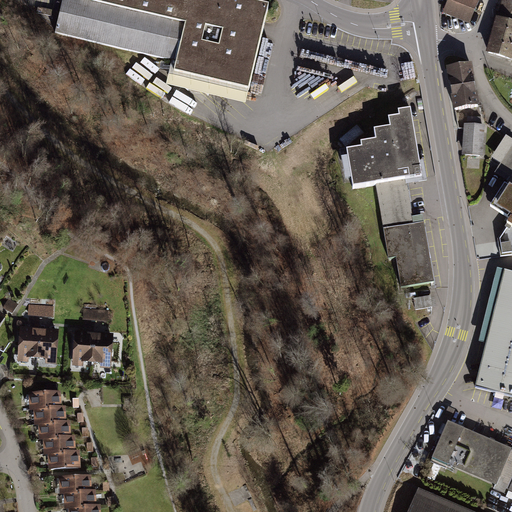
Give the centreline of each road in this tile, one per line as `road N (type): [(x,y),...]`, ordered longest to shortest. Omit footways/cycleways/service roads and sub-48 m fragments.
road 1 (track): [(232,511),(214,461),(236,396),(219,253),(192,224),(57,143),(0,84)]
road 2 (tertiary): [(426,39),(461,263),(459,323),(366,511)]
road 3 (residential): [(309,0),(365,25),(423,21)]
